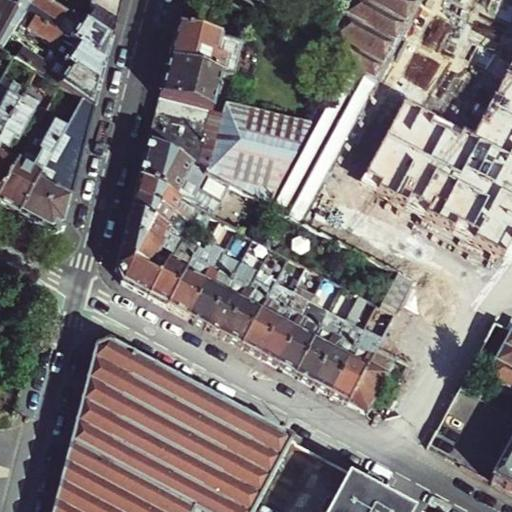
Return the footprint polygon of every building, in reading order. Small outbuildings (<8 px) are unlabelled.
[(22,17),(105,72),(114,34),(117,21),(99,9),(87,26),(72,16),(38,0),(0,0),(0,49),(15,27),(22,17)] [(99,9),(117,21),(122,0),(87,0),(92,4),(99,9)] [(320,55),(344,68),(374,85),(407,26),(420,0),(261,0),(262,0),(252,17),(269,26),(278,9),(329,39),(320,55)] [(17,34),(54,59),(100,90),(105,72),(22,17),(15,27),(19,30),(17,34)] [(239,47),(176,28),(167,63),(220,78),(231,80),(239,47)] [(15,60),(36,74),(60,90),(82,105),(94,113),(100,90),(54,59),(49,66),(23,49),(15,60)] [(220,78),(167,63),(158,99),(212,114),(220,78)] [(0,197),(37,132),(60,90),(36,74),(27,91),(0,139),(0,197)] [(0,139),(27,91),(14,84),(7,97),(0,109),(0,139)] [(208,131),(212,114),(158,99),(154,116),(208,131)] [(67,132),(19,220),(50,237),(64,232),(94,113),(82,105),(67,132)] [(267,207),(312,126),(225,106),(222,117),(212,114),(208,131),(204,145),(150,131),(147,144),(205,174),(267,207)] [(208,131),(154,116),(150,131),(204,145),(208,131)] [(0,197),(0,208),(19,220),(67,132),(55,125),(48,138),(37,132),(0,197)] [(137,180),(201,214),(208,201),(194,193),(205,174),(147,144),(137,180)] [(173,218),(196,230),(205,216),(201,214),(137,180),(133,197),(173,218)] [(166,232),(189,244),(196,230),(173,218),(133,197),(129,212),(166,232)] [(192,246),(189,244),(166,232),(129,212),(123,235),(160,254),(161,252),(167,255),(163,262),(168,265),(172,258),(176,260),(182,250),(188,253),(192,246)] [(170,311),(187,320),(216,263),(221,254),(213,250),(214,247),(213,241),(218,232),(212,229),(201,250),(170,311)] [(160,254),(123,235),(114,271),(120,284),(149,299),(168,265),(163,262),(167,255),(161,252),(160,254)] [(170,311),(201,250),(192,246),(188,253),(182,250),(176,260),(172,258),(168,265),(149,299),(170,311)] [(216,263),(187,320),(205,329),(234,272),(237,267),(232,265),(229,270),(216,263)] [(305,270),(292,295),(258,358),(276,368),(309,305),(297,298),(311,273),(305,270)] [(247,279),(234,272),(205,329),(221,338),(254,278),(248,276),(247,279)] [(412,283),(395,274),(377,309),(393,318),(412,283)] [(259,281),(254,278),(221,338),(240,348),(270,291),(258,284),(259,281)] [(323,280),(309,305),(276,368),(293,377),(326,314),(316,308),(329,283),(323,280)] [(258,358),(292,295),(273,285),(270,291),(240,348),(258,358)] [(310,386),(344,324),(326,314),(293,377),(310,386)] [(376,349),(380,342),(367,334),(372,326),(367,323),(362,333),(328,396),(346,405),(376,349)] [(328,396),(362,333),(344,324),(310,386),(328,396)] [(511,337),(509,335),(485,379),(511,393),(511,439),(489,482),(511,494),(511,337)] [(69,448),(186,511),(252,511),(290,443),(109,345),(94,351),(69,448)] [(397,360),(376,349),(346,405),(366,416),(397,360)] [(440,427),(441,426),(424,417),(421,423),(437,432),(440,427)] [(437,432),(421,423),(414,435),(420,439),(417,444),(428,450),(437,432)] [(186,511),(69,448),(52,511),(186,511)] [(362,487),(348,479),(329,511),(410,511),(378,495),(362,487)] [(379,491),(364,483),(362,487),(378,495),(379,491)]
